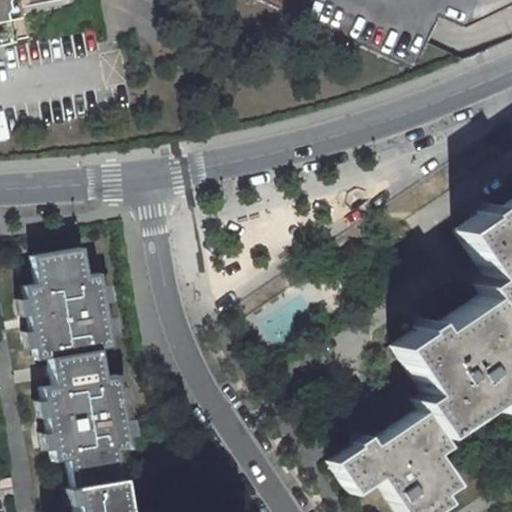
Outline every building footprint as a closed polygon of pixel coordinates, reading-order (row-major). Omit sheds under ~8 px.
[(0,0),(0,44),(31,38),(23,0),(0,0)] [(268,0),(368,43),(386,0),(268,0)] [(386,0),(368,43),(420,66),(444,13),(471,24),(481,0),(386,0)] [(358,468),(366,475),(380,507),(405,486),(425,511),(472,511),(475,510),(466,497),(486,490),(469,462),(490,451),(511,436),(511,239),(511,241),(511,327),(491,341),(482,329),(467,342),(445,356),(476,397),(480,405),(468,414),(447,420),(404,451),(397,440),(358,468)] [(32,283),(18,285),(31,360),(45,357),(50,385),(36,388),(49,461),(63,459),(71,511),(123,511),(113,450),(126,449),(113,374),(100,377),(94,349),(108,346),(96,272),(81,274),(76,246),(27,255),(32,283)] [(1,476),(0,476),(0,486),(3,486),(10,485),(9,475),(1,476)]
